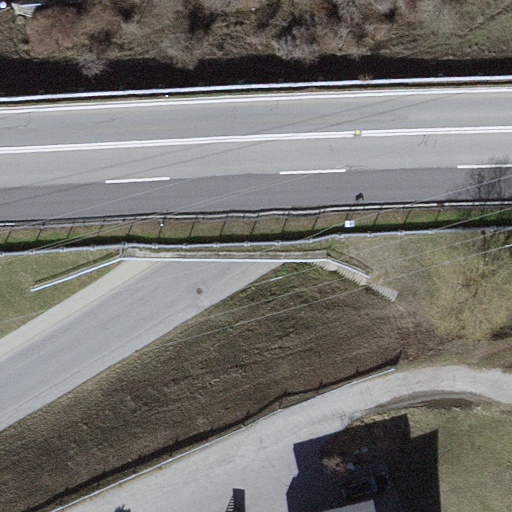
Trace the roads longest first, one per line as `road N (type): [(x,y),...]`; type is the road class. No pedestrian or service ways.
road 1 (residential): [(511,73),(213,251),(0,390)]
road 2 (trunk): [(0,173),(511,150)]
road 3 (track): [(113,511),(400,390),(462,387),(511,399)]
